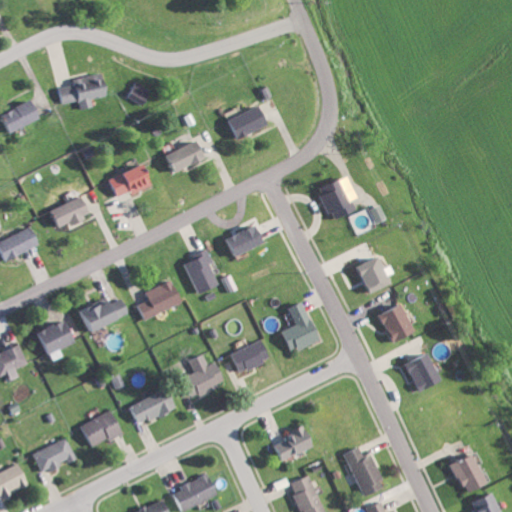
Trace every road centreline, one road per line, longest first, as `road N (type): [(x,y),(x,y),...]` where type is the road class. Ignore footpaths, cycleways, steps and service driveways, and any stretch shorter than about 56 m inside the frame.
road 1 (residential): [(292,0),(327,87),(314,142),(265,178),(0,309)]
road 2 (residential): [(265,178),(429,511)]
road 3 (residential): [(354,355),(48,511)]
road 4 (residential): [(301,19),(180,56),(68,33),(0,59)]
